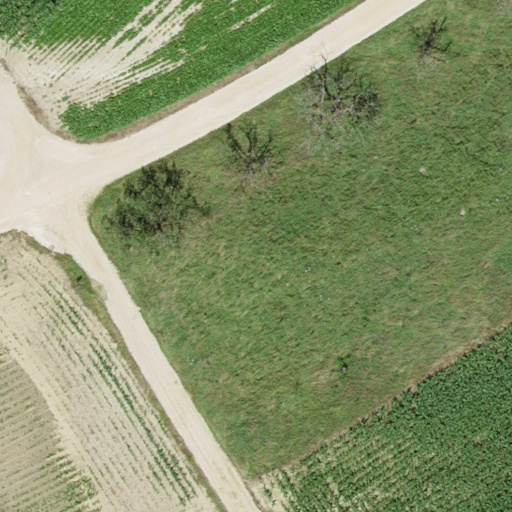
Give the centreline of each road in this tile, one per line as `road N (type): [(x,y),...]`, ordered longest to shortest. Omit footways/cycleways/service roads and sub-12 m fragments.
road 1 (track): [(388,0),(255,87),(46,186)]
road 2 (track): [(46,186),(250,511)]
